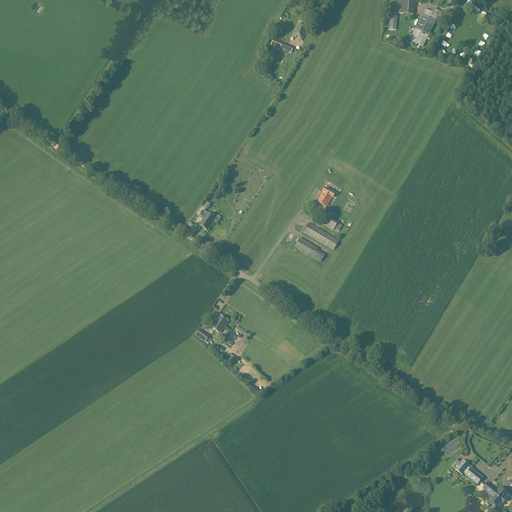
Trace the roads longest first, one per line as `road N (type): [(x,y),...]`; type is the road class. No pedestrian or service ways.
road 1 (unclassified): [(511,443),(390,377),(184,231)]
road 2 (track): [(184,231),(0,106)]
